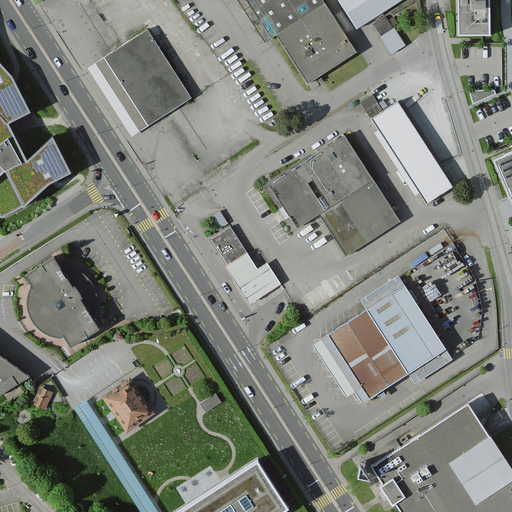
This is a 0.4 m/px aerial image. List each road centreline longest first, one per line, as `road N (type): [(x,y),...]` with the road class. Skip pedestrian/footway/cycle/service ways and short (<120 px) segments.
road 1 (secondary): [(351,511),(21,0)]
road 2 (secondary): [(116,180),(329,511)]
road 3 (residential): [(432,0),(510,328)]
road 4 (unknown): [(415,226),(349,118),(257,172),(239,164)]
road 5 (secondary): [(0,0),(116,180)]
road 6 (residential): [(0,326),(52,363),(71,388),(128,352)]
road 7 (tertiary): [(0,254),(116,180)]
